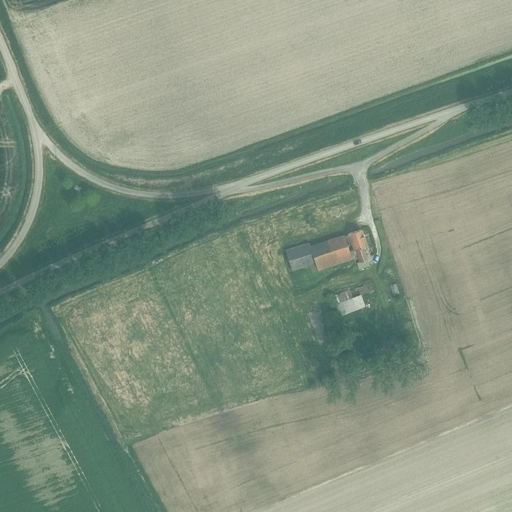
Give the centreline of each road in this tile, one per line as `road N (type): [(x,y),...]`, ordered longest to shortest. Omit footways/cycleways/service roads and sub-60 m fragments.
road 1 (tertiary): [(0,292),(222,192)]
road 2 (unclassified): [(232,186),(358,171),(449,111)]
road 3 (tertiary): [(232,186),(449,111)]
road 4 (unclassified): [(222,192),(160,195),(102,184),(64,159),(34,125)]
road 5 (unclassified): [(34,125),(33,206),(0,261)]
